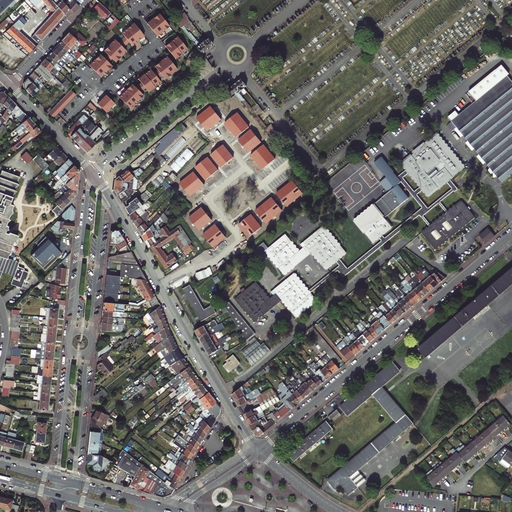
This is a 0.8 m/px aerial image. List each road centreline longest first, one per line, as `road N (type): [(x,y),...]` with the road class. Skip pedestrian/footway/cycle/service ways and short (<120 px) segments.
road 1 (residential): [(511,234),(257,450)]
road 2 (tertiary): [(257,450),(109,197)]
road 3 (secondary): [(91,172),(70,335)]
road 4 (residential): [(91,172),(214,70)]
road 5 (secondary): [(90,335),(109,197)]
road 6 (secondary): [(69,346),(57,478)]
road 7 (secondary): [(72,480),(89,349)]
